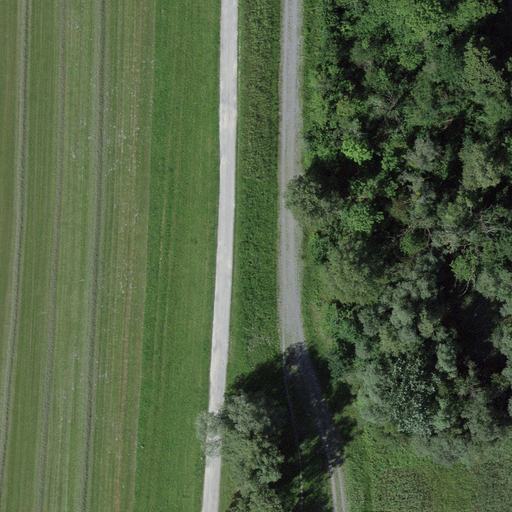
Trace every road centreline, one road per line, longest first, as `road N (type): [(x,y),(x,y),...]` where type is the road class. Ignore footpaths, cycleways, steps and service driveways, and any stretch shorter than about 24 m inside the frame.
road 1 (track): [(226,0),(202,511)]
road 2 (track): [(288,319),(293,0)]
road 3 (track): [(288,319),(344,483),(345,511)]
